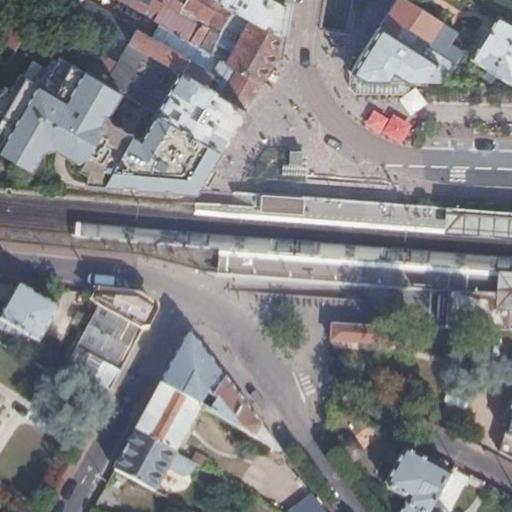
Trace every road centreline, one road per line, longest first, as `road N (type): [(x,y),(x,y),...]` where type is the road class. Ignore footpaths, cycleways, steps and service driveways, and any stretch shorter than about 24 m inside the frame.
road 1 (residential): [(312,0),(301,55),(310,95),(332,125),(388,156),(511,162)]
road 2 (residential): [(511,480),(320,382),(272,383)]
road 3 (residential): [(69,511),(154,352)]
road 4 (residential): [(272,383),(357,511)]
road 5 (residential): [(141,282),(0,264)]
road 6 (residential): [(187,298),(228,326),(272,383)]
